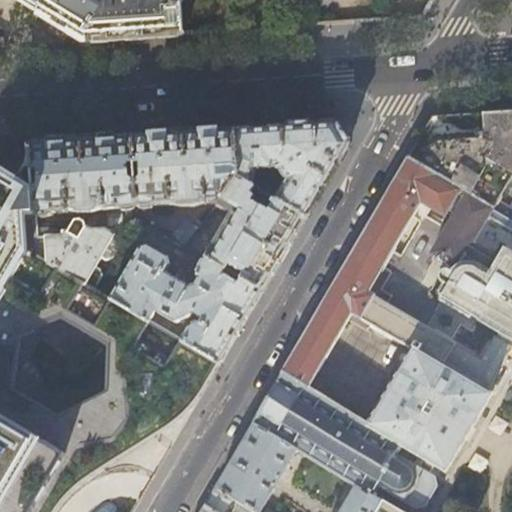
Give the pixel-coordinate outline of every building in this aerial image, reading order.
[(15,0),(37,13),(45,0),(15,0)] [(45,0),(37,13),(83,41),(143,37),(182,34),(183,0),(45,0)] [(511,112),(478,115),(433,118),(419,142),(409,159),(463,192),(468,195),(504,214),(508,207),(499,201),(511,178),(511,112)] [(274,200),(304,219),(327,181),(347,146),(334,125),(305,127),(234,131),(238,179),(252,187),(256,168),(277,167),(286,180),(274,200)] [(238,179),(234,131),(182,135),(132,138),(137,209),(153,207),(153,205),(174,204),(176,205),(181,206),(193,206),(201,204),(205,202),(213,202),(219,201),(238,179)] [(137,209),(132,138),(82,141),(29,145),(32,190),(34,215),(51,214),(51,212),(68,211),(71,211),(73,212),(83,213),(90,213),(90,216),(84,227),(83,221),(79,221),(75,221),(75,223),(70,231),(64,231),(64,236),(36,237),(37,257),(92,289),(99,276),(98,270),(94,267),(101,255),(105,258),(112,256),(116,250),(119,244),(118,237),(104,228),(91,229),(97,217),(97,211),(101,209),(121,207),(121,209),(137,209)] [(413,349),(483,387),(485,383),(488,385),(490,382),(510,345),(509,342),(511,337),(511,219),(504,214),(468,195),(432,254),(436,257),(434,261),(444,267),(440,272),(442,279),(449,285),(441,300),(456,308),(465,310),(502,332),(499,337),(496,336),(495,337),(482,360),(459,347),(449,339),(370,293),(423,203),(448,217),(463,192),(409,159),(385,201),(336,284),(293,358),(284,374),(308,388),(352,313),(413,349)] [(0,511),(33,511),(41,500),(68,457),(64,455),(69,448),(146,489),(152,479),(203,391),(220,363),(109,299),(92,289),(37,257),(36,237),(34,215),(32,190),(3,172),(0,171),(0,511)] [(204,256),(261,292),(284,253),(304,219),(274,200),(269,197),(255,189),(252,187),(238,179),(219,201),(215,207),(229,215),(204,256)] [(255,189),(269,197),(274,189),(273,185),(265,180),(261,181),(255,189)] [(104,228),(132,227),(138,230),(144,220),(138,217),(103,219),(104,228)] [(168,235),(184,244),(202,222),(197,218),(192,223),(184,218),(168,235)] [(191,248),(199,253),(203,246),(196,241),(191,248)] [(109,299),(220,363),(240,328),(261,292),(204,256),(196,270),(199,277),(194,284),(189,286),(164,272),(169,264),(167,257),(147,245),(139,247),(109,299)] [(492,393),(483,387),(413,349),(369,424),(363,434),(429,474),(435,466),(446,472),(491,394),(492,393)] [(357,487),(381,502),(398,511),(406,511),(410,506),(418,509),(426,506),(437,487),(435,479),(429,474),(363,434),(369,424),(308,388),(284,374),(254,425),(297,451),(357,487)] [(281,477),(297,451),(254,425),(239,451),(217,489),(256,511),(258,511),(275,487),(275,485),(270,482),(274,475),(275,474),(281,477)] [(375,511),(381,502),(357,487),(342,511),(375,511)] [(256,511),(217,489),(215,490),(201,511),(256,511)] [(398,511),(381,502),(375,511),(398,511)]
